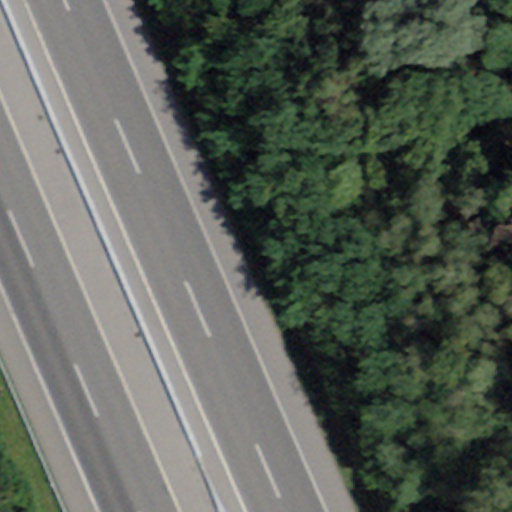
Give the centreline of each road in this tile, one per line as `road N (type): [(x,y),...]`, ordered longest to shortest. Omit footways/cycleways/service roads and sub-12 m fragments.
road 1 (motorway): [(284,511),(61,0)]
road 2 (motorway): [(0,188),(138,511)]
